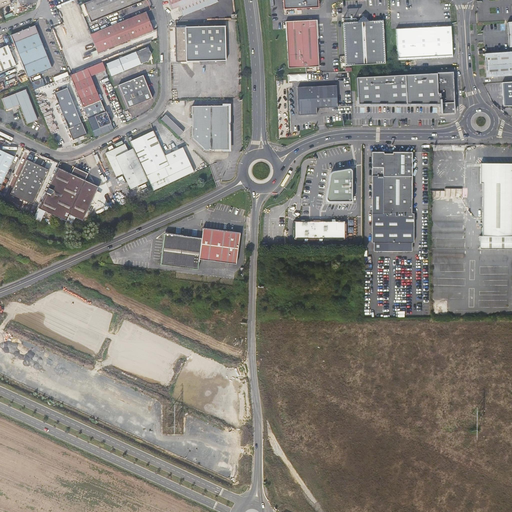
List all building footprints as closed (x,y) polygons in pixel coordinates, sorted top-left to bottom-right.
[(76,0),(70,0),(57,4),(63,24),(52,27),(55,36),(57,35),(62,48),(89,39),(76,0)] [(146,0),(91,0),(83,3),(91,22),(146,0)] [(168,0),(172,9),(179,6),(183,16),(218,1),(216,0),(168,0)] [(283,0),(284,9),(288,9),(293,9),(318,7),(317,0),(283,0)] [(146,12),(91,34),(90,34),(97,53),(98,52),(154,30),(146,12)] [(343,22),(346,65),(385,63),(383,20),(343,22)] [(286,22),(288,68),(319,67),(316,21),(286,22)] [(38,24),(10,35),(28,78),(54,67),(38,24)] [(175,27),(176,55),(225,55),(225,26),(175,27)] [(396,29),(398,60),(453,58),(452,52),(451,27),(441,27),(421,28),(402,29),(396,29)] [(0,48),(0,72),(16,66),(8,45),(0,48)] [(106,63),(112,76),(146,62),(148,62),(152,53),(150,52),(148,47),(106,63)] [(511,51),(485,53),(486,77),(511,75),(511,51)] [(226,63),(225,55),(176,55),(176,62),(214,61),(214,64),(226,63)] [(95,74),(105,70),(102,62),(92,66),(95,74)] [(87,68),(90,76),(95,74),(92,66),(87,68)] [(87,68),(70,75),(88,119),(95,116),(99,128),(111,123),(106,112),(105,112),(90,76),(87,68)] [(453,72),(438,73),(438,93),(441,93),(441,104),(454,104),(453,79),(453,72)] [(438,73),(406,75),(407,104),(416,104),(424,104),(435,104),(441,104),(441,93),(438,93),(438,73)] [(152,98),(143,75),(118,84),(128,108),(152,98)] [(407,104),(406,75),(357,77),(358,107),(362,106),(371,106),(383,105),(407,104)] [(511,81),(504,82),(502,83),(503,94),(504,106),(511,105),(511,81)] [(338,107),(337,86),(298,88),(299,115),(317,114),(317,108),(338,107)] [(55,93),(69,128),(73,139),(87,133),(82,123),(67,88),(55,93)] [(2,98),(6,110),(20,105),(27,124),(38,120),(26,89),(2,98)] [(454,104),(441,104),(442,113),(455,113),(454,104)] [(192,106),(192,138),(204,149),(229,148),(228,105),(192,106)] [(167,115),(163,119),(179,136),(183,131),(167,115)] [(156,136),(153,131),(131,142),(134,149),(133,149),(146,176),(147,176),(153,190),(194,172),(183,148),(179,150),(171,153),(169,154),(165,156),(156,136)] [(131,189),(148,182),(146,176),(133,149),(128,151),(125,145),(106,154),(117,177),(124,174),(131,189)] [(0,149),(0,184),(1,185),(14,157),(0,149)] [(384,152),(372,152),(373,243),(375,243),(375,250),(384,250),(384,243),(404,242),(404,250),(413,249),(413,242),(415,242),(415,213),(412,213),(412,152),(393,152),(393,154),(383,154),(384,152)] [(26,160),(10,194),(33,205),(49,170),(26,160)] [(511,162),(481,163),(481,183),(483,183),(483,229),(481,229),(481,242),(511,241),(511,162)] [(71,173),(57,167),(38,208),(66,221),(69,214),(82,220),(98,186),(85,180),(87,173),(74,167),(71,173)] [(331,176),(327,199),(328,202),(330,203),(353,203),(352,172),(351,170),(336,170),(333,172),(331,176)] [(346,223),(295,223),(295,230),(297,230),(297,235),(295,235),(295,241),(306,241),(306,242),(308,242),(308,240),(320,240),(320,242),(334,242),(334,241),(346,241),(346,223)] [(203,239),(201,260),(238,265),(242,234),(236,233),(205,229),(203,239)] [(201,260),(203,239),(166,234),(162,265),(199,270),(201,260)]
